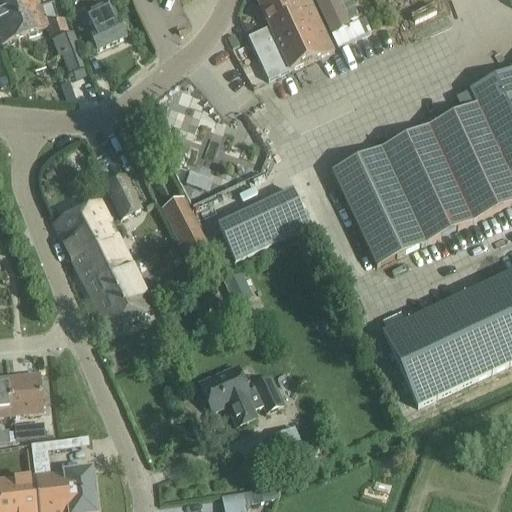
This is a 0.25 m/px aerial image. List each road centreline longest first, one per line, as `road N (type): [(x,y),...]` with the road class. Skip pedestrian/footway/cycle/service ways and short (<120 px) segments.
road 1 (residential): [(26,123),(67,125),(160,87),(210,38),(229,0)]
road 2 (residential): [(81,336),(22,184),(26,123)]
road 3 (residential): [(143,511),(81,336)]
